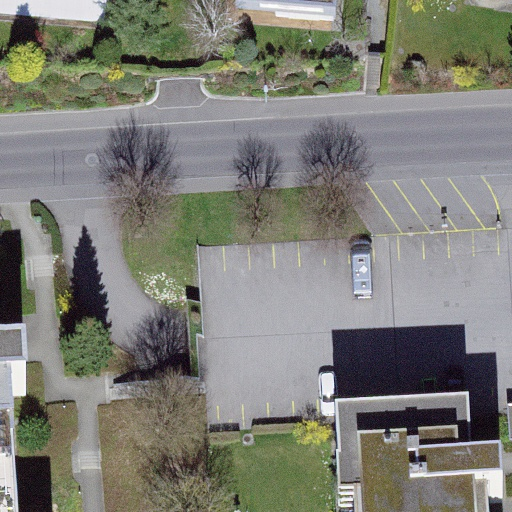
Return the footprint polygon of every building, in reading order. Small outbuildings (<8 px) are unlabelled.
[(157,0),(0,0),(0,24),(155,36),(157,0)] [(246,0),(246,24),(357,29),(358,0),(246,0)] [(511,0),(493,0),(490,25),(511,27),(511,0)] [(8,386),(1,279),(0,279),(0,511),(39,511),(34,426),(55,425),(52,383),(8,386)] [(511,511),(511,493),(491,494),(488,442),(368,450),(371,511),(511,511)]
